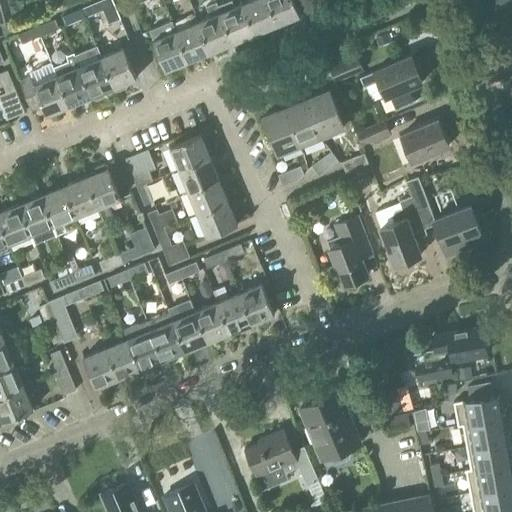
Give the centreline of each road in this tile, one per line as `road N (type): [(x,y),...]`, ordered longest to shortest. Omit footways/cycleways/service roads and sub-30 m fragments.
road 1 (residential): [(332,337),(208,82),(0,162)]
road 2 (residential): [(0,469),(332,337)]
road 3 (residential): [(332,337),(511,276)]
road 4 (residential): [(497,151),(462,0)]
